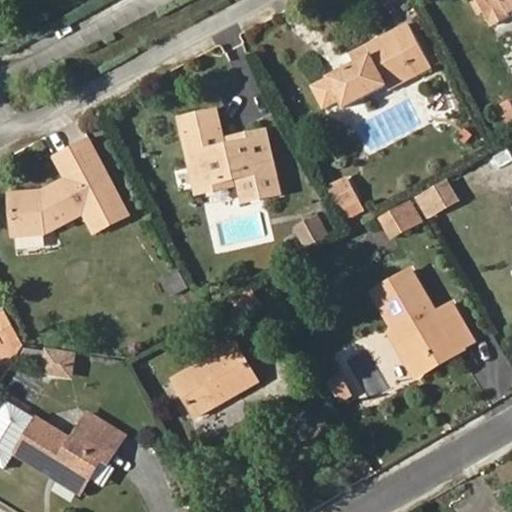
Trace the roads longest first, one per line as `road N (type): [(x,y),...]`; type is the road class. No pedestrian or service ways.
road 1 (residential): [(0,147),(281,0)]
road 2 (residential): [(176,0),(0,93)]
road 3 (residential): [(511,428),(372,511)]
